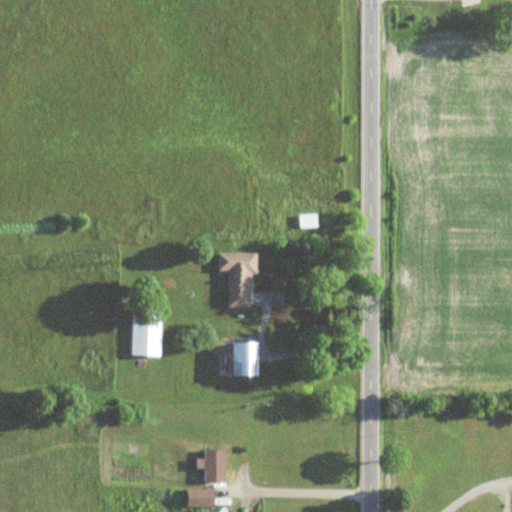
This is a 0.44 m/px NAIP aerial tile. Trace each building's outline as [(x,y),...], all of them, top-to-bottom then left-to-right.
[(296,228),(313,228),(313,215),(296,215),(296,228)] [(223,308),(249,308),(249,254),(213,254),(213,271),(223,271),(223,308)] [(157,356),(157,311),(128,311),(128,356),(157,356)] [(252,376),(251,343),(226,343),(226,376),(252,376)] [(199,481),(220,481),(220,450),(199,450),(199,481)] [(181,507),(209,507),(209,490),(181,490),(181,507)]
